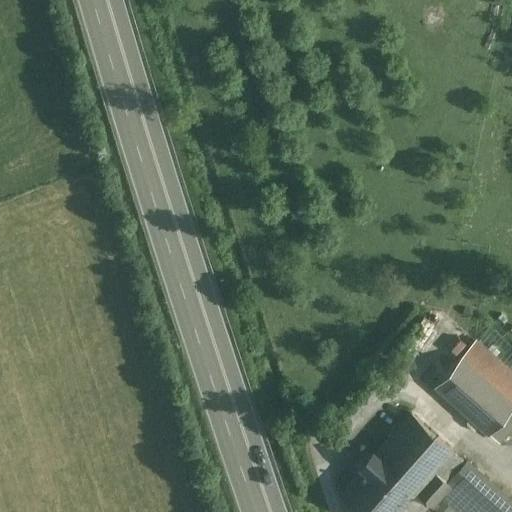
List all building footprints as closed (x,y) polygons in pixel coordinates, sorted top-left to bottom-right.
[(511,374),(474,341),(435,385),(489,433),(511,406),(511,374)] [(511,424),(511,406),(489,433),(498,441),(511,424)] [(411,412),(364,465),(405,502),(415,491),(434,470),(453,449),(411,412)] [(453,449),(434,470),(453,488),(458,482),(455,479),(469,464),(453,449)] [(511,511),(511,501),(469,464),(455,479),(458,482),(491,511),(511,511)] [(396,511),(397,511),(405,502),(364,465),(339,494),(359,511),(396,511)] [(434,470),(415,491),(429,504),(432,507),(433,505),(440,511),(449,503),(450,503),(459,511),(491,511),(458,482),(453,488),(434,470)] [(422,511),(429,504),(415,491),(405,502),(397,511),(422,511)] [(459,511),(450,503),(440,511),(433,505),(432,507),(437,511),(459,511)]
